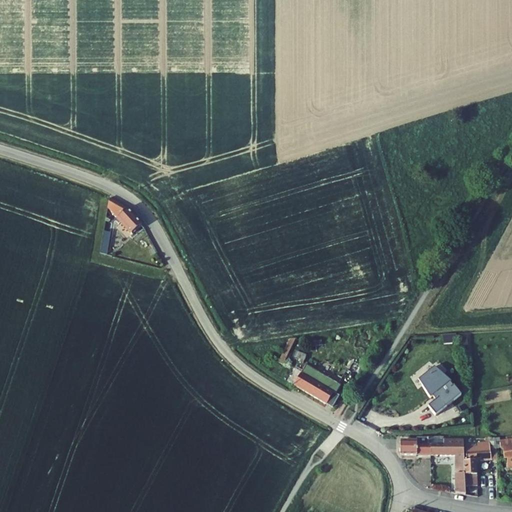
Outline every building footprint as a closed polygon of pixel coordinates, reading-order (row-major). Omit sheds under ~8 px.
[(110,198),(109,197),(107,210),(131,234),(142,226),(141,223),(129,210),(126,206),(110,198)] [(111,233),(104,232),(102,252),(108,254),(111,233)] [(292,337),(280,363),(285,365),(296,338),(292,337)] [(309,355),(298,351),(296,356),(306,360),(309,355)] [(293,377),(291,380),(333,409),(343,394),(339,392),(345,382),(338,378),(331,388),(316,379),(320,372),(308,364),(305,370),(300,367),(298,369),(300,370),(295,379),(293,377)] [(485,442),(468,444),(468,457),(465,457),(465,460),(465,474),(476,473),(476,460),(496,458),(496,435),(485,436),(485,442)] [(431,436),(417,436),(417,441),(402,441),(402,453),(431,454),(431,443),(431,436)] [(445,443),(431,443),(431,454),(457,454),(457,474),(457,493),(465,494),(465,474),(465,460),(465,457),(465,438),(461,436),(458,436),(458,438),(445,438),(445,443)] [(511,438),(500,440),(501,449),(505,449),(505,458),(508,458),(508,467),(511,466),(511,438)]
